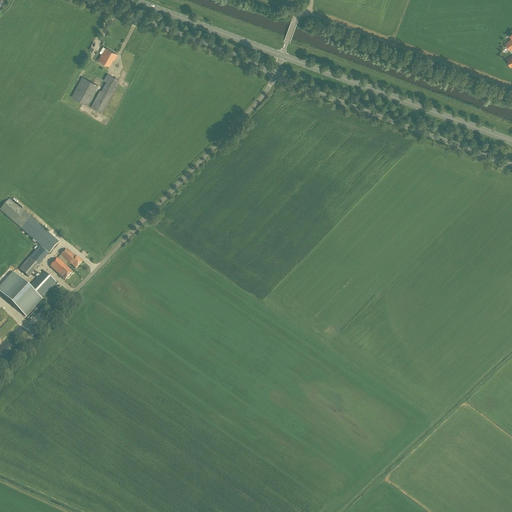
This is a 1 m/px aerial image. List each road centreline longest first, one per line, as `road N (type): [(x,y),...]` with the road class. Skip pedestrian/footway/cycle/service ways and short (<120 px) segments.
road 1 (unclassified): [(0,372),(260,99),(274,73)]
road 2 (unclassified): [(511,165),(274,73)]
road 3 (primary): [(511,141),(281,55)]
road 4 (unclassified): [(511,89),(294,13)]
road 5 (unclassified): [(274,73),(88,0)]
road 6 (primary): [(281,55),(132,0)]
